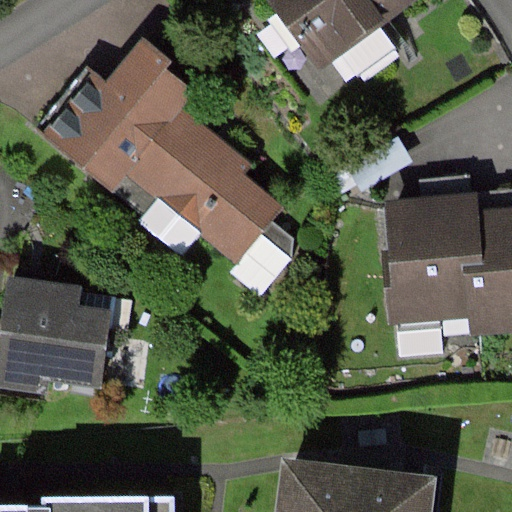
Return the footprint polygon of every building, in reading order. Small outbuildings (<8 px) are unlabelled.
[(281,0),(286,7),(269,20),(292,52),(310,39),(324,58),(337,48),(359,77),(394,51),(373,22),(403,0),(281,0)] [(78,77),(36,130),(145,215),(140,221),(181,253),(200,230),(240,262),(231,273),(260,296),(292,258),(293,238),(273,221),(284,208),(244,176),(252,165),(181,109),(204,79),(176,57),(173,60),(146,38),(110,84),(87,66),(78,77)] [(424,206),(395,208),(399,257),(392,258),(397,318),(400,356),(443,353),(440,314),(479,311),(479,309),(471,219),(468,178),(435,181),(437,205),(424,206)] [(511,215),(471,219),(479,309),(479,311),(481,329),(511,326),(511,215)] [(26,285),(11,283),(0,365),(0,378),(48,385),(49,373),(103,380),(114,297),(26,285)] [(418,480),(294,464),(287,511),(426,511),(430,482),(418,480)] [(35,506),(0,506),(0,511),(176,511),(177,497),(48,498),(49,506),(35,506)]
